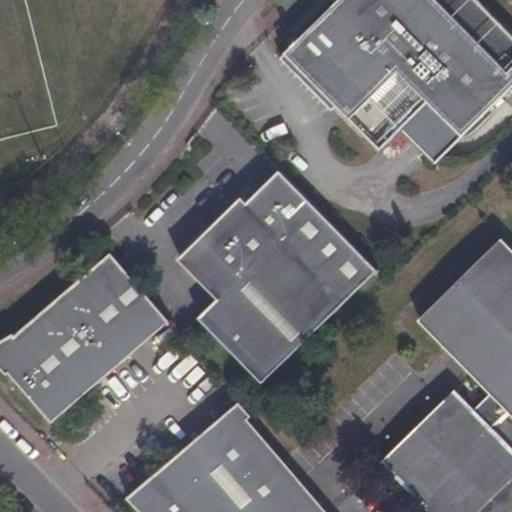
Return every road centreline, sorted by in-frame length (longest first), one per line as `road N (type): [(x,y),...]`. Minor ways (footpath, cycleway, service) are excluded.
road 1 (unknown): [(92,202),(360,511)]
road 2 (unknown): [(226,22),(269,67),(335,182),(369,205),(427,215),(511,146)]
road 3 (residential): [(0,268),(61,229),(144,150),(245,0)]
